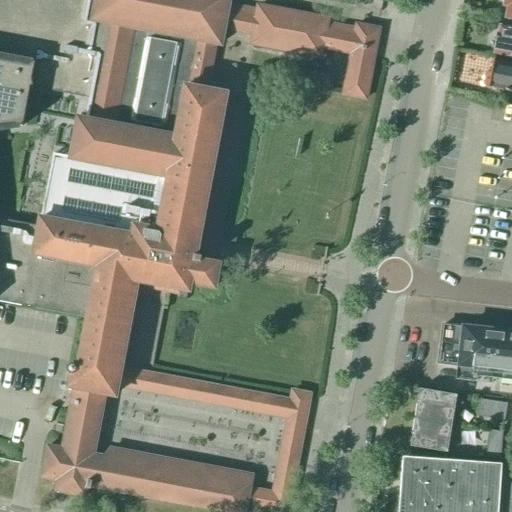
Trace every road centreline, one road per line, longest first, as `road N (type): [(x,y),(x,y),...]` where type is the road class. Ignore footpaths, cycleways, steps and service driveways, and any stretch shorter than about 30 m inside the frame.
road 1 (residential): [(388,278),(439,0)]
road 2 (residential): [(347,511),(383,303)]
road 3 (residential): [(383,303),(511,318)]
road 4 (unclassified): [(511,295),(388,278)]
